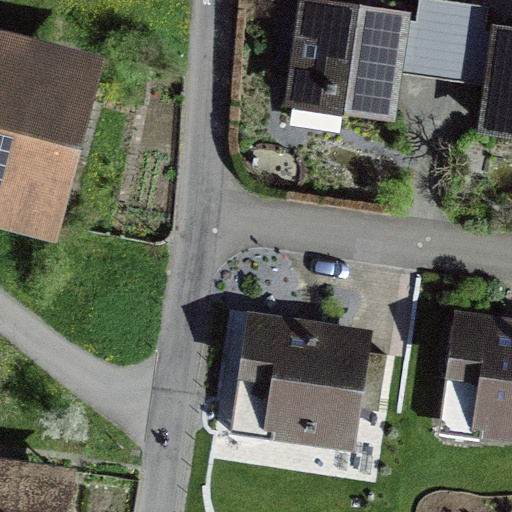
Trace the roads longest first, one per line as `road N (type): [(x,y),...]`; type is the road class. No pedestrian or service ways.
road 1 (residential): [(511,259),(196,219)]
road 2 (residential): [(196,219),(157,511)]
road 3 (residential): [(217,0),(196,219)]
road 4 (unknown): [(166,439),(0,323)]
